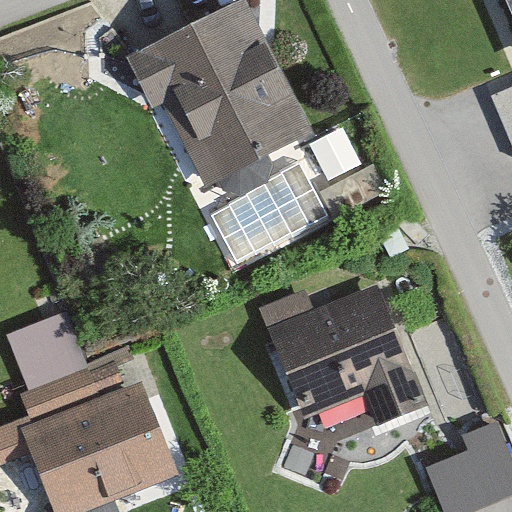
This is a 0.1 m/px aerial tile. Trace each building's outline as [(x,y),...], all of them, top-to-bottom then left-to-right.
[(247,3),(131,62),(155,110),(176,99),(195,137),(194,159),(208,186),(313,133),(247,3)] [(397,257),(414,249),(401,219),(383,227),(397,257)] [(311,293),(264,312),(308,419),(372,393),(385,426),(432,407),(385,292),(322,318),(311,293)] [(68,312),(12,336),(30,378),(85,355),(68,312)] [(91,369),(24,395),(35,422),(102,396),(91,369)] [(179,478),(142,389),(0,447),(0,502),(3,511),(120,511),(117,503),(179,478)] [(480,499),(459,448),(431,460),(453,511),(480,499)]
